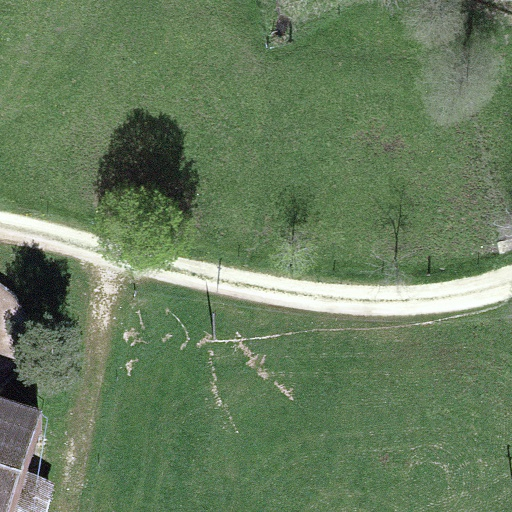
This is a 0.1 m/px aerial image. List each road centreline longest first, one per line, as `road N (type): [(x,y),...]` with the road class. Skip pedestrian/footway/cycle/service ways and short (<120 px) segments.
road 1 (track): [(72,511),(89,391),(121,263),(348,299),(480,300),(511,289)]
road 2 (track): [(0,241),(121,263)]
